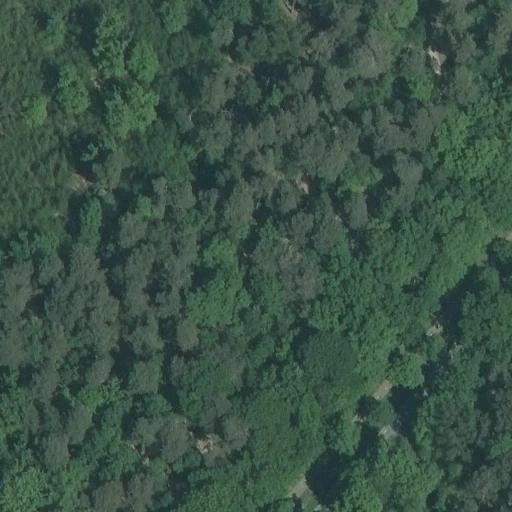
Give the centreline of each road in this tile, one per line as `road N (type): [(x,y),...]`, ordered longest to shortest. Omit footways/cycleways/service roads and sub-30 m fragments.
road 1 (track): [(0,434),(157,368),(238,301),(282,197),(364,150),(400,143),(422,114),(448,29),(472,0)]
road 2 (secondary): [(339,511),(511,299)]
